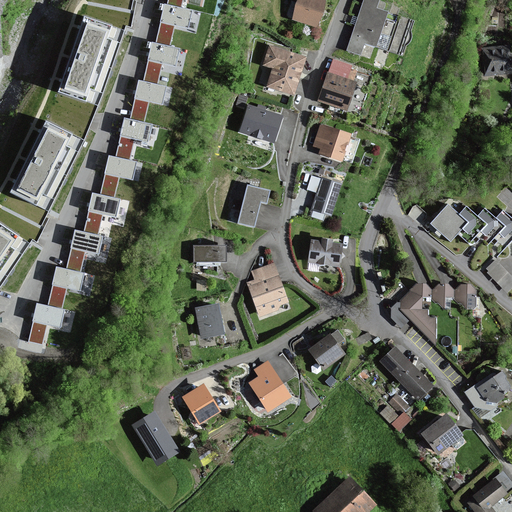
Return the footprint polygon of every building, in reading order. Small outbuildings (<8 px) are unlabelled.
[(322,0),(299,0),(292,19),(313,26),(322,0)] [(378,0),(363,0),(346,52),(360,57),(364,45),(398,56),(410,21),(375,9),(378,0)] [(191,11),(165,5),(160,29),(173,32),(175,24),(187,27),(191,11)] [(116,29),(85,18),(59,91),(91,102),(95,91),(100,92),(118,41),(112,39),(116,29)] [(178,50),(152,44),(147,67),(160,71),(162,63),(174,66),(178,50)] [(305,58),(268,46),(262,66),(270,69),(265,87),(293,95),(305,58)] [(511,74),(509,46),(480,49),(482,77),(511,74)] [(352,66),(331,60),(318,100),(346,109),(354,82),(347,80),(352,66)] [(164,88),(139,81),(133,105),(146,108),(148,100),(160,103),(164,88)] [(272,145),(281,118),(247,106),(237,132),(272,145)] [(81,138),(47,121),(11,192),(46,209),(81,138)] [(148,127),(123,121),(116,153),(130,156),(133,140),(145,142),(148,127)] [(349,135),(319,126),(312,147),(319,149),(318,155),(341,162),(349,135)] [(133,163),(107,157),(100,189),(115,192),(119,176),(129,179),(133,163)] [(331,216),(341,186),(312,176),(307,192),(316,195),(311,209),(331,216)] [(267,206),(271,192),(245,185),(235,225),(253,229),(259,204),(267,206)] [(120,199),(93,193),(83,231),(98,234),(103,213),(115,216),(120,199)] [(505,248),(511,239),(511,220),(503,212),(495,220),(483,210),(476,218),(465,208),(458,216),(446,206),(429,224),(449,242),(456,235),(467,244),(474,236),(486,246),(493,238),(505,248)] [(0,271),(23,239),(0,223),(0,271)] [(83,231),(75,229),(66,268),(80,271),(85,251),(99,254),(103,236),(98,234),(83,231)] [(310,241),(307,262),(336,267),(340,246),(329,244),(310,241)] [(224,262),(224,247),(193,247),(193,262),(224,262)] [(511,286),(511,275),(503,267),(503,268),(497,261),(487,271),(508,291),(511,286)] [(288,303),(274,264),(250,273),(253,281),(246,283),(256,314),(288,303)] [(84,273),(57,267),(48,304),(63,307),(68,287),(80,290),(84,273)] [(426,315),(428,313),(422,306),(430,298),(430,286),(414,285),(396,305),(434,344),(434,323),(426,315)] [(455,286),(430,286),(430,298),(442,310),(455,298),(455,286)] [(467,310),(482,295),(474,287),(455,286),(455,298),(467,310)] [(64,310),(38,305),(31,341),(43,343),(47,324),(60,327),(64,310)] [(221,335),(216,305),(194,309),(199,339),(221,335)] [(345,355),(330,334),(307,350),(323,371),(345,355)] [(432,387),(396,346),(379,361),(415,402),(432,387)] [(290,399),(267,362),(253,371),(258,379),(248,385),(267,414),(290,399)] [(511,388),(511,387),(499,371),(476,388),(489,406),(511,388)] [(217,414),(203,386),(180,398),(195,425),(217,414)] [(392,421),(399,429),(412,417),(405,409),(392,421)] [(177,453),(153,413),(131,426),(155,466),(177,453)] [(459,437),(444,416),(420,433),(436,454),(459,437)] [(366,511),(374,505),(348,477),(312,510),(313,511),(366,511)] [(506,493),(494,479),(465,504),(472,511),(494,511),(490,506),(506,493)]
